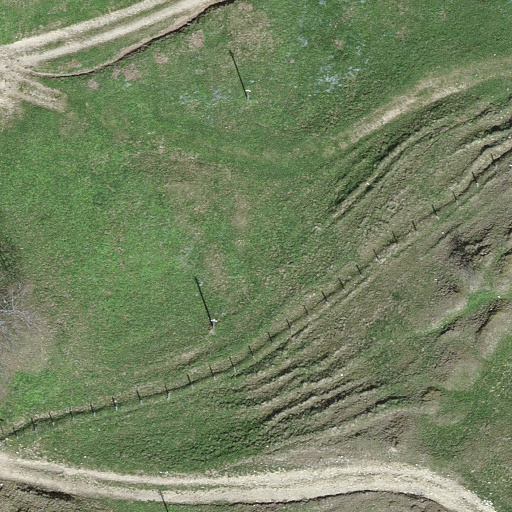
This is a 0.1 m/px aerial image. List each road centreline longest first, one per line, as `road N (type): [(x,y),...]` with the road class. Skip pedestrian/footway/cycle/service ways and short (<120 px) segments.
road 1 (track): [(0,459),(150,482),(389,470),(446,486),(476,511)]
road 2 (track): [(170,0),(0,59)]
